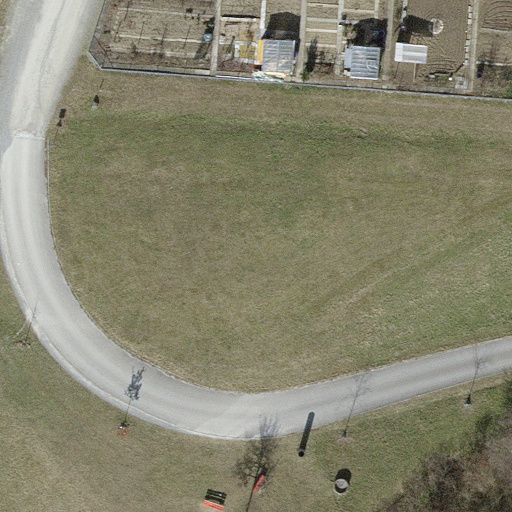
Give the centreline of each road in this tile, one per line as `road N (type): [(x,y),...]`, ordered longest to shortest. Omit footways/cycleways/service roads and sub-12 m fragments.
road 1 (track): [(63,0),(26,109),(24,215),(44,291),(62,324),(118,379),(189,409),(267,417),(511,355)]
road 2 (track): [(33,86),(511,122)]
